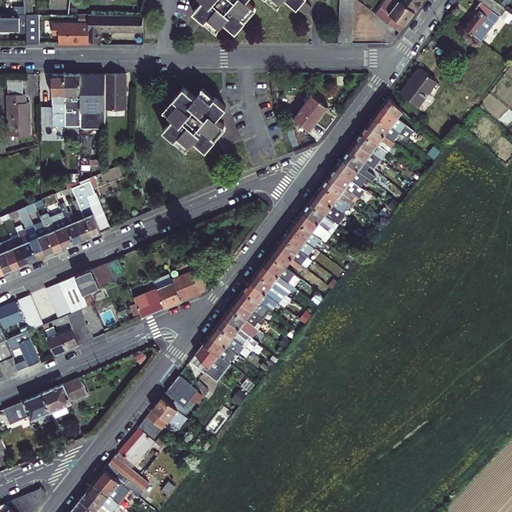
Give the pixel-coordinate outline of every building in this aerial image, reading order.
[(246,0),(266,0),(277,8),(283,0),(286,0),(304,16),(311,9),(304,2),(305,0),(200,0),(202,1),(192,13),(215,32),(223,23),(234,33),(254,10),(245,2),(246,0)] [(353,46),(354,1),(352,0),(339,0),(339,46),(353,46)] [(415,15),(394,0),(389,0),(376,18),(399,35),(415,15)] [(424,3),(420,0),(394,0),(415,15),(424,3)] [(472,0),(481,6),(501,21),(508,13),(489,0),(472,0)] [(466,33),(482,45),(501,21),(481,6),(477,12),(480,14),(466,33)] [(45,15),(36,15),(36,46),(45,46),(45,15)] [(91,25),(91,43),(102,43),(102,32),(143,32),(143,17),(91,17),(91,25)] [(0,31),(21,32),(21,20),(0,19),(0,31)] [(91,43),(91,25),(55,26),(55,35),(62,35),(62,45),(91,45),(91,43)] [(66,75),(54,75),(54,108),(42,108),(42,128),(66,128),(66,75)] [(82,75),(66,75),(66,128),(82,128),(82,75)] [(106,76),(82,75),(82,128),(82,130),(105,130),(106,111),(106,76)] [(437,88),(419,75),(401,99),(418,112),(437,88)] [(106,76),(106,111),(126,112),(125,76),(106,76)] [(9,80),(10,136),(31,136),(30,103),(27,104),(27,95),(24,95),(24,80),(9,80)] [(193,100),(182,91),(162,114),(172,122),(162,134),(186,154),(194,144),(205,154),(225,131),(215,122),(225,110),(202,90),(193,100)] [(292,122),(308,135),(326,111),(310,98),(292,122)] [(390,102),(383,111),(408,130),(410,131),(413,127),(402,119),(404,116),(390,102)] [(383,111),(376,120),(401,139),(408,130),(383,111)] [(376,120),(369,129),(395,148),(401,139),(376,120)] [(369,129),(363,138),(379,150),(383,145),(393,153),(396,149),(395,148),(369,129)] [(408,130),(401,139),(409,145),(416,136),(410,131),(408,130)] [(363,138),(356,147),(381,166),(383,167),(386,162),(375,154),(379,150),(363,138)] [(383,145),(379,150),(389,158),(393,153),(383,145)] [(381,166),(356,147),(350,155),(366,167),(375,174),(381,166)] [(350,155),(343,164),(369,183),(370,184),(373,179),(363,171),(366,167),(350,155)] [(369,183),(343,164),(337,172),(362,192),(369,183)] [(337,172),(330,181),(357,201),(360,203),(366,195),(362,192),(337,172)] [(330,181),(324,190),(350,210),(357,201),(330,181)] [(97,198),(91,186),(82,189),(88,202),(97,198)] [(82,212),(93,238),(102,235),(88,202),(82,189),(81,187),(73,190),(82,212)] [(350,210),(324,190),(317,199),(343,219),(350,210)] [(88,202),(102,235),(112,230),(98,198),(97,198),(88,202)] [(29,213),(44,207),(41,199),(17,208),(25,228),(34,224),(29,213)] [(317,199),(310,209),(336,228),(343,219),(317,199)] [(336,228),(310,209),(304,217),(330,237),(336,228)] [(85,242),(93,238),(82,212),(79,213),(80,216),(75,218),(85,242)] [(73,215),(65,219),(76,245),(85,242),(75,218),(73,215)] [(304,217),(297,226),(321,244),(323,245),(330,237),(304,217)] [(54,224),(57,231),(65,250),(73,247),(76,245),(65,219),(54,224)] [(297,226),(290,235),(314,253),(321,244),(297,226)] [(44,228),(37,231),(48,257),(57,253),(49,235),(47,229),(45,230),(44,228)] [(37,231),(28,235),(39,261),(48,257),(37,231)] [(57,231),(49,235),(57,253),(65,250),(57,231)] [(39,261),(28,235),(20,238),(31,265),(39,261)] [(290,235),(283,243),(308,262),(314,253),(290,235)] [(31,265),(20,238),(11,242),(22,268),(31,265)] [(22,268),(11,242),(3,245),(15,272),(22,268)] [(283,243),(277,252),(302,270),(308,262),(283,243)] [(15,272),(3,245),(0,246),(0,261),(6,275),(15,272)] [(277,252),(271,261),(287,272),(290,268),(300,276),(303,272),(302,270),(277,252)] [(87,304),(92,302),(87,291),(115,279),(108,260),(74,274),(87,304)] [(271,261),(263,270),(289,289),(296,279),(287,272),(271,261)] [(201,290),(205,285),(197,266),(189,269),(198,291),(201,290)] [(173,284),(158,291),(164,306),(198,291),(189,269),(170,277),(173,284)] [(289,289),(263,270),(257,279),(273,291),(276,287),(287,294),(290,289),(289,289)] [(80,308),(87,304),(74,274),(58,281),(71,311),(80,308)] [(257,279),(251,287),(279,308),(286,300),(283,298),(277,293),(273,291),(257,279)] [(71,311),(58,281),(45,286),(59,317),(66,314),(71,311)] [(251,287),(244,296),(269,315),(272,317),(279,308),(251,287)] [(273,291),(277,293),(283,298),(286,300),(292,291),(290,289),(287,294),(276,287),(273,291)] [(135,301),(141,316),(164,306),(158,291),(135,301)] [(42,324),(29,293),(23,296),(17,298),(30,329),(42,324)] [(269,315),(244,296),(238,305),(263,323),(269,315)] [(13,302),(0,307),(0,321),(2,326),(20,318),(13,302)] [(238,305),(231,314),(247,325),(257,333),(259,334),(266,325),(263,323),(238,305)] [(66,314),(79,343),(86,340),(93,337),(80,308),(71,311),(66,314)] [(59,317),(56,318),(58,322),(62,321),(65,329),(48,336),(55,354),(79,343),(66,314),(59,317)] [(247,325),(231,314),(224,322),(250,342),(254,337),(244,329),(247,325)] [(250,342),(224,322),(222,325),(218,331),(234,343),(237,338),(247,346),(250,342)] [(244,329),(254,337),(257,333),(247,325),(244,329)] [(27,335),(29,334),(28,330),(7,339),(5,340),(7,344),(18,340),(29,365),(38,361),(27,335)] [(234,343),(218,331),(211,340),(239,360),(246,351),(244,350),(234,343)] [(234,343),(244,350),(247,346),(237,338),(234,343)] [(0,342),(0,350),(8,348),(7,344),(5,340),(0,342)] [(239,360),(211,340),(204,349),(232,370),(239,360)] [(0,350),(0,360),(12,356),(8,348),(0,350)] [(204,349),(190,368),(206,379),(208,377),(219,386),(232,370),(204,349)] [(18,370),(21,368),(16,357),(13,359),(18,370)] [(18,370),(13,359),(6,362),(10,373),(18,370)] [(6,362),(0,364),(0,368),(3,376),(10,373),(6,362)] [(45,390),(53,409),(56,417),(69,412),(66,404),(71,402),(70,400),(85,394),(77,376),(45,390)] [(206,403),(179,382),(162,403),(190,424),(206,403)] [(45,390),(8,406),(14,421),(33,413),(34,417),(53,409),(45,390)] [(162,403),(147,422),(163,434),(169,427),(181,436),(190,424),(162,403)] [(119,461),(132,472),(144,458),(146,460),(154,451),(159,455),(163,451),(142,433),(119,461)] [(132,472),(119,461),(118,460),(105,476),(132,497),(139,502),(151,487),(132,472)] [(105,476),(95,489),(121,510),(132,497),(105,476)] [(45,485),(4,502),(9,507),(16,511),(30,511),(49,488),(48,485),(45,485)] [(95,489),(88,498),(106,511),(119,511),(121,510),(95,489)] [(106,511),(88,498),(82,505),(90,511),(106,511)]
